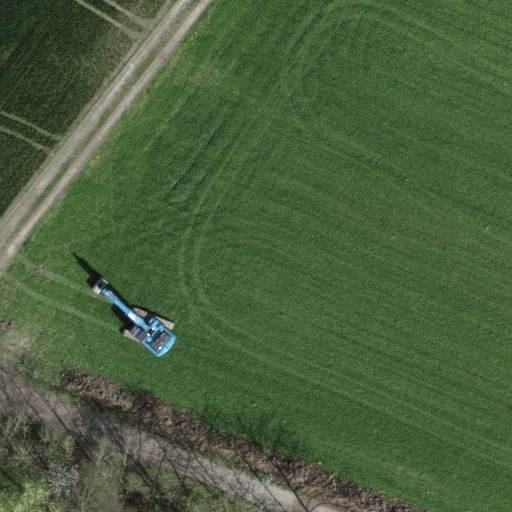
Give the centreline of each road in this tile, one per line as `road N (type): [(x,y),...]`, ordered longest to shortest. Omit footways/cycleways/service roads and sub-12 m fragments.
road 1 (track): [(191,0),(0,250)]
road 2 (track): [(0,418),(225,511)]
